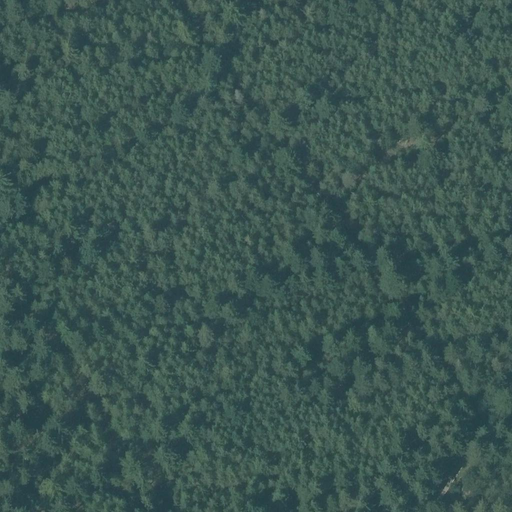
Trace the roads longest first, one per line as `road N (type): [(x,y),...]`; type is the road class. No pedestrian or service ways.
road 1 (track): [(169,0),(486,426),(511,387)]
road 2 (track): [(133,0),(0,32)]
